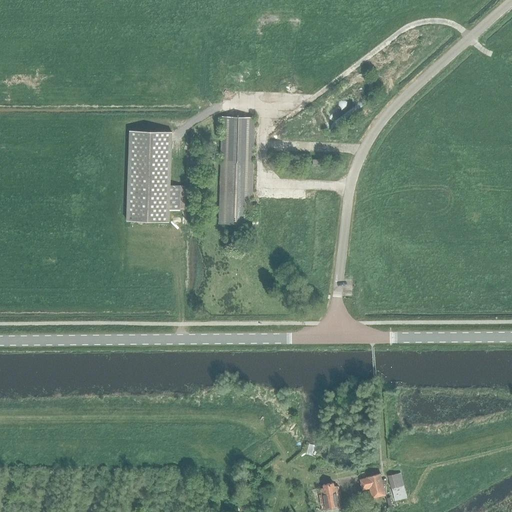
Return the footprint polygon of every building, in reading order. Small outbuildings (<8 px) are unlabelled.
[(298,99),(297,108),(306,110),(307,101),(298,99)] [(225,115),(222,223),(241,223),(242,199),(248,199),(249,186),(256,186),(258,116),(225,115)] [(172,132),(130,131),(127,221),(169,222),(170,210),(185,211),(185,185),(170,185),(172,132)] [(267,261),(286,260),(282,200),(263,201),(267,261)] [(401,472),(388,475),(394,502),(407,499),(401,472)] [(385,496),(380,474),(366,477),(366,478),(359,480),(362,491),(369,489),(371,499),(385,496)] [(321,495),(319,495),(322,511),(340,508),(336,486),(333,487),(333,484),(323,485),(323,489),(320,489),(321,495)]
